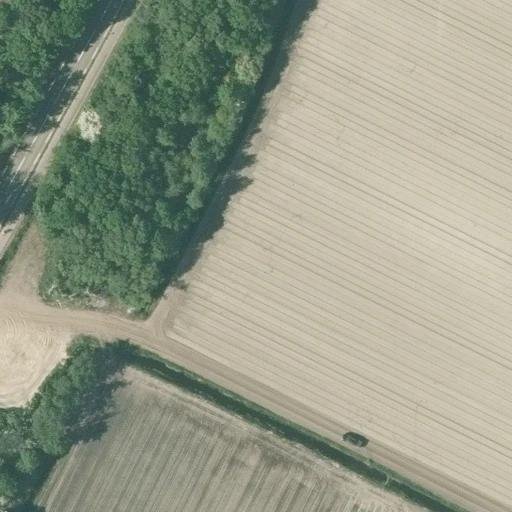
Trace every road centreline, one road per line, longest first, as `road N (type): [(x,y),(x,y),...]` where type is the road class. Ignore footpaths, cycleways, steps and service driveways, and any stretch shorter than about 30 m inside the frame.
road 1 (track): [(473,511),(162,344),(98,323),(0,307)]
road 2 (track): [(305,0),(256,140),(148,338)]
road 3 (secondary): [(0,202),(111,0)]
